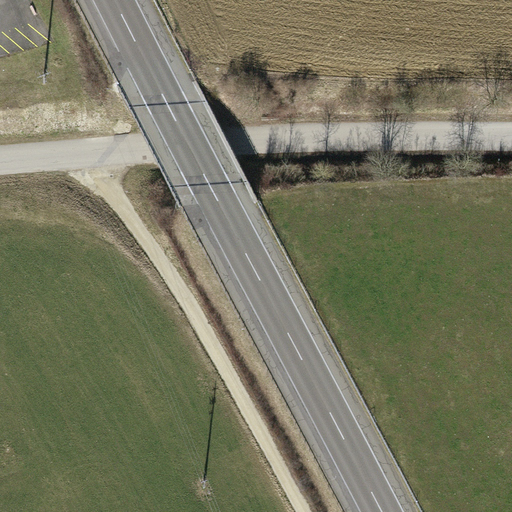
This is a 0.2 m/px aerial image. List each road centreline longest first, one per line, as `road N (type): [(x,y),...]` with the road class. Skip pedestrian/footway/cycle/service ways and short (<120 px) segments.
road 1 (trunk): [(117,0),(381,511)]
road 2 (residential): [(0,160),(390,136),(511,139)]
